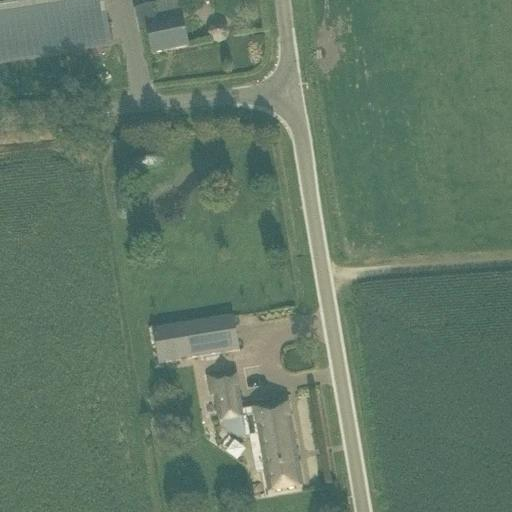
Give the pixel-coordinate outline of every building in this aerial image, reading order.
[(104,0),(0,0),(0,67),(112,49),(104,0)] [(153,0),(154,6),(142,9),(152,55),(188,48),(178,0),(153,0)] [(232,320),(153,333),(159,368),(238,356),(232,320)] [(235,373),(208,378),(211,397),(215,396),(220,423),(222,423),(243,419),(242,411),(235,373)] [(225,429),(227,432),(229,435),(232,437),(236,439),(239,440),(243,440),(247,440),(250,439),(256,475),(265,473),(269,494),(302,488),(288,403),(242,411),(243,419),(222,423),(223,426),(225,429)] [(154,417),(146,419),(148,431),(157,430),(154,417)]
